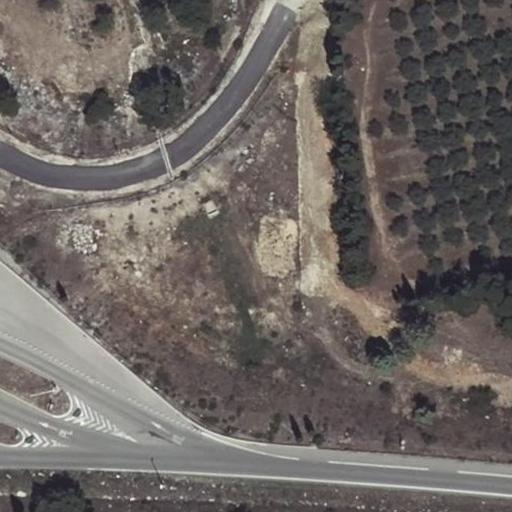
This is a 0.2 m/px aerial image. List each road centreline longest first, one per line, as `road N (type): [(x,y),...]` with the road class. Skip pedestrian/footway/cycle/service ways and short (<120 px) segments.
road 1 (motorway): [(511,487),(0,458)]
road 2 (unclassified): [(295,0),(259,67),(171,160),(110,178),(74,178),(0,153)]
